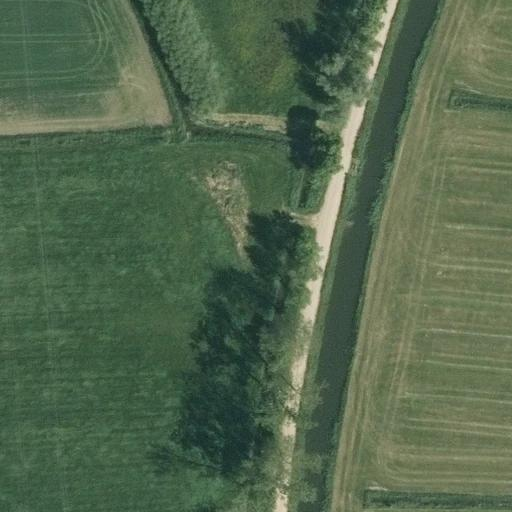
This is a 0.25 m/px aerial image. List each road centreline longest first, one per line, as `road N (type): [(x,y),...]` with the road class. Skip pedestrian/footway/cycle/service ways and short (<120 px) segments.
road 1 (track): [(347,144),(277,511)]
road 2 (track): [(392,0),(347,144)]
